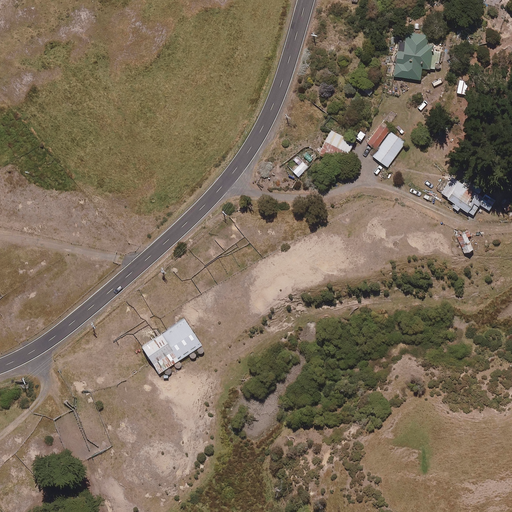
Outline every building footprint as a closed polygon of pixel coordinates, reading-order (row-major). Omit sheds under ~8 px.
[(429,68),(438,69),(440,52),(431,51),(432,44),(425,43),(427,34),(406,31),(405,41),(395,40),(391,76),(420,79),(421,68),(429,69),(429,68)] [(467,84),(462,83),(462,80),(458,79),(456,93),(460,93),(461,91),(466,92),(467,84)] [(375,149),(388,131),(379,124),(365,142),(375,149)] [(353,141),(330,130),(324,141),(348,152),(353,141)] [(404,142),(389,131),(372,156),(387,167),(404,142)] [(457,210),(459,206),(472,215),(479,205),(488,211),(496,199),(466,178),(462,184),(452,177),(441,193),(454,202),(452,206),(457,210)] [(472,249),(464,232),(455,236),(463,253),(472,249)] [(202,344),(185,318),(142,346),(160,372),(202,344)]
